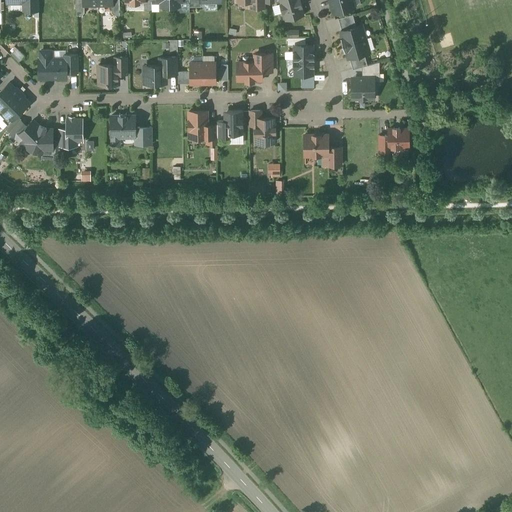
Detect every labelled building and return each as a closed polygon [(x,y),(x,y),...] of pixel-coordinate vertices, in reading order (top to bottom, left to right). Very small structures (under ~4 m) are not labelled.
[(3,0),(4,4),(21,4),(21,12),(36,12),(35,0),(3,0)] [(117,0),(109,0),(110,7),(110,15),(117,15),(117,0)] [(232,0),(232,3),(246,3),(246,10),(263,10),(262,0),(232,0)] [(300,0),(274,0),(281,22),(305,15),(300,0)] [(350,0),(324,0),(330,18),(353,11),(350,0)] [(335,30),(339,45),(362,39),(357,24),(335,30)] [(168,40),(169,50),(176,50),(176,39),(168,40)] [(339,45),(344,61),(366,55),(362,39),(339,45)] [(312,43),(289,44),(289,59),(313,59),(312,43)] [(47,51),(37,51),(38,81),(64,80),(64,73),(74,73),(74,55),(60,55),(60,63),(47,63),(47,51)] [(253,62),(234,63),(234,83),(261,82),(261,73),(268,72),(268,54),(253,54),(253,62)] [(112,65),(95,65),(95,86),(115,86),(115,77),(125,77),(125,58),(112,58),(112,65)] [(158,67),(141,67),(142,84),(160,84),(160,77),(170,77),(170,59),(158,59),(158,67)] [(216,86),(216,59),(200,60),(201,86),(216,86)] [(313,59),(289,59),(290,75),(313,75),(313,59)] [(201,86),(200,60),(185,60),(186,86),(201,86)] [(376,74),(345,74),(345,101),(376,101),(376,74)] [(0,111),(19,93),(9,83),(0,91),(0,111)] [(28,102),(19,93),(0,111),(0,113),(4,117),(3,119),(8,124),(28,102)] [(241,109),(218,109),(219,136),(242,135),(241,109)] [(260,110),(246,110),(246,137),(252,137),(252,145),(276,145),(276,116),(260,116),(260,110)] [(212,111),(184,111),(184,143),(211,143),(212,111)] [(136,116),(109,117),(110,146),(117,146),(117,138),(133,138),(134,147),(150,147),(149,127),(136,127),(136,116)] [(12,128),(10,133),(19,142),(22,138),(18,134),(27,126),(20,119),(12,128)] [(76,146),(76,140),(84,140),(83,119),(66,119),(66,128),(67,146),(76,146)] [(33,150),(42,129),(33,120),(27,126),(18,134),(22,138),(27,142),(25,146),(33,150)] [(385,133),(376,133),(376,154),(388,154),(387,149),(408,149),(407,125),(385,125),(385,133)] [(58,128),(59,139),(59,146),(67,146),(66,128),(58,128)] [(53,140),(52,129),(42,129),(33,150),(42,153),(43,149),(52,149),(53,149),(53,140)] [(329,130),(299,131),(300,158),(318,158),(318,167),(337,167),(336,144),(329,144),(329,130)] [(209,159),(217,159),(216,146),(208,147),(209,159)] [(266,174),(278,174),(278,162),(266,162),(266,174)] [(79,180),(88,179),(88,170),(79,171),(79,180)] [(283,180),(274,180),(274,192),(282,192),(283,180)]
